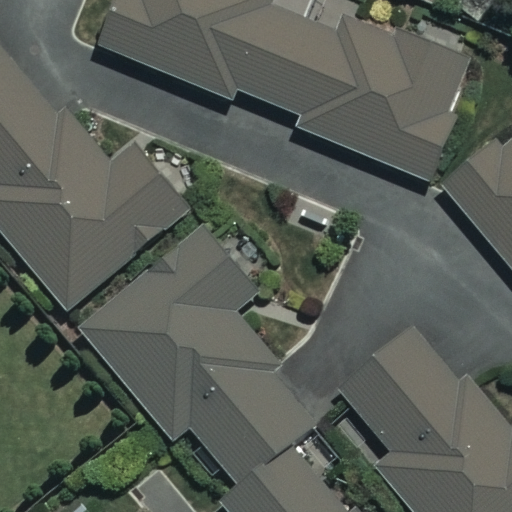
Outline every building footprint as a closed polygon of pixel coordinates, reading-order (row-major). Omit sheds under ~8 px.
[(107,0),(91,39),(231,98),(235,87),(301,114),(297,125),(425,179),(474,64),(351,12),(344,29),(275,0),(107,0)] [(0,235),(67,315),(195,208),(125,124),(96,149),(0,35),(0,235)] [(511,121),(440,186),(511,265),(511,121)] [(326,417),(236,310),(263,288),(195,208),(67,315),(177,446),(193,433),(234,482),(216,497),(228,511),(357,511),(298,441),(326,417)] [(337,373),(393,454),(375,466),(407,511),(511,511),(511,426),(511,428),(429,309),(337,373)]
